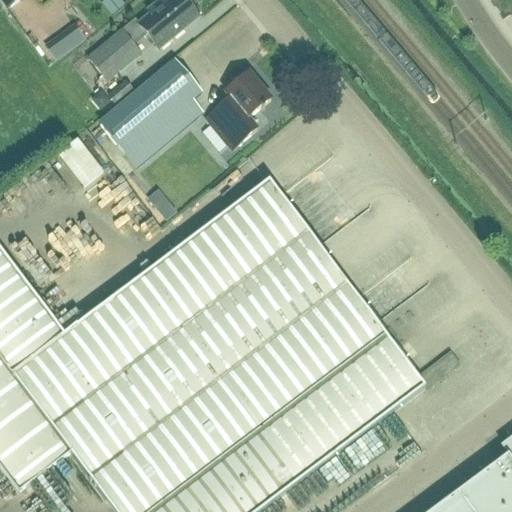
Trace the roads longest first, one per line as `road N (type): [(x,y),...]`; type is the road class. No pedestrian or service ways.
road 1 (unclassified): [(511,308),(259,0)]
road 2 (unclassified): [(369,511),(511,406)]
